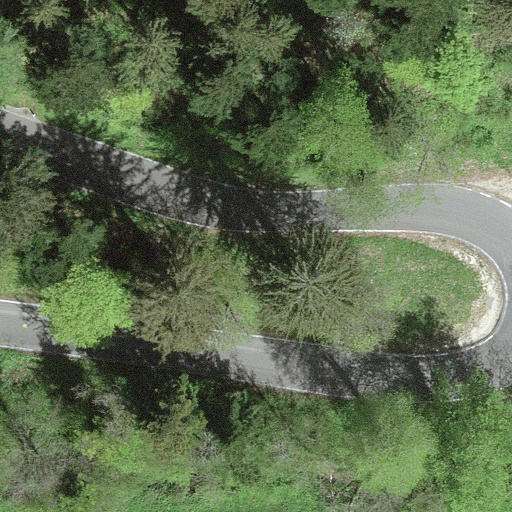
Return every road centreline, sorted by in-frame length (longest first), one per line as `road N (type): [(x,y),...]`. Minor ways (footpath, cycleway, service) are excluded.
road 1 (tertiary): [(511,238),(494,223),(435,207),(217,204),(0,130)]
road 2 (tertiary): [(0,323),(395,379),(471,372),(511,352)]
